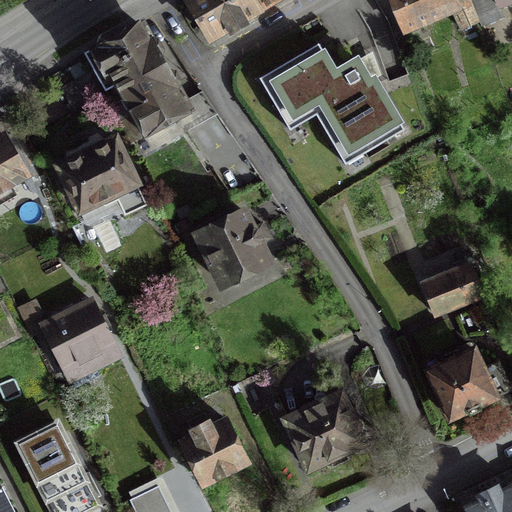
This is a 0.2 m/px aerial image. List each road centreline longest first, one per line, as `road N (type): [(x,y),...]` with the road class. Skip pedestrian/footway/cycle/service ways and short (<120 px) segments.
road 1 (residential): [(200,72),(354,294),(434,477)]
road 2 (residential): [(200,72),(322,0)]
